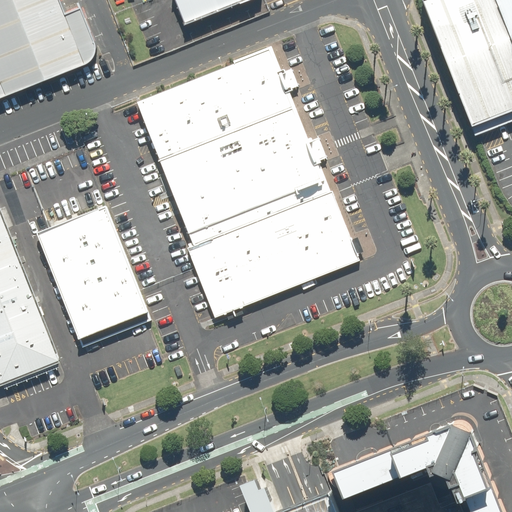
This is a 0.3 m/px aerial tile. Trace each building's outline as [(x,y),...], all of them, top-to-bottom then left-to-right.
[(97,47),(97,40),(83,3),(68,9),(64,0),(0,0),(0,93),(90,58),(95,53),(97,47)] [(179,0),(189,24),(247,0),(179,0)] [(511,0),(423,0),(472,126),(511,109),(511,0)] [(269,46),(131,101),(133,107),(217,316),(279,291),(354,261),(269,46)] [(107,204),(34,234),(77,337),(145,310),(107,204)] [(0,207),(0,382),(1,386),(62,362),(0,207)] [(455,412),(336,462),(347,488),(438,452),(457,459),(476,511),(506,511),(470,419),(455,412)] [(338,511),(329,490),(322,493),(313,496),(300,501),(289,506),(283,508),(278,511),(267,483),(259,485),(255,475),(250,477),(245,479),(242,480),(250,501),(254,511),(338,511)] [(431,480),(350,511),(469,511),(464,498),(454,502),(450,494),(438,499),(431,480)]
